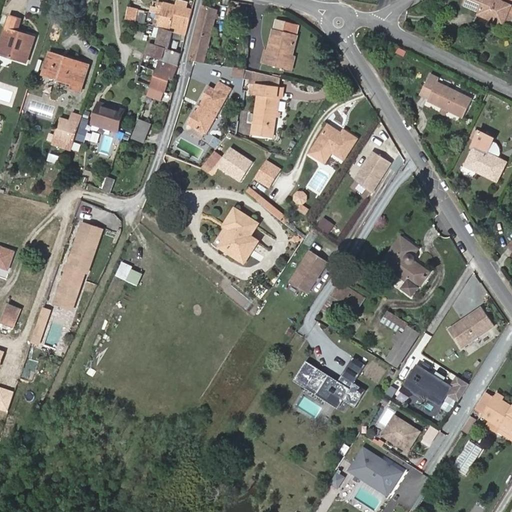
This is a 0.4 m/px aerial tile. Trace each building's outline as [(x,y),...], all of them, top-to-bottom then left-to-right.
[(27,0),(27,13),(44,14),(44,0),(27,0)] [(511,14),(508,13),(511,6),(510,5),(498,0),(466,0),(464,4),(475,9),(477,6),(482,8),(481,11),(479,14),(503,24),(505,21),(510,23),(511,17),(511,14)] [(186,35),(193,10),(187,8),(176,5),(164,2),(163,3),(158,2),(156,7),(151,6),(149,12),(156,13),(153,26),(160,27),(173,31),(173,32),(186,35)] [(196,32),(189,60),(194,61),(201,63),(204,64),(211,36),(218,10),(202,5),(196,32)] [(142,23),(145,11),(139,9),(129,6),(126,19),(136,22),(142,23)] [(28,59),(35,37),(17,32),(14,31),(18,18),(10,16),(0,47),(0,54),(13,58),(14,55),(28,59)] [(293,55),(298,35),(297,34),(284,32),(286,22),(276,20),(274,29),(273,29),(268,50),(267,56),(264,56),(262,63),(285,69),(289,54),(293,55)] [(297,34),(299,25),(286,22),(284,32),(297,34)] [(173,32),(173,31),(160,27),(155,45),(166,48),(169,49),(172,37),(173,32)] [(134,30),(132,37),(142,40),(144,33),(134,30)] [(186,36),(186,35),(173,32),(172,37),(185,40),(186,36)] [(162,60),(166,48),(155,45),(150,43),(146,55),(159,59),(162,60)] [(404,57),(406,52),(397,47),(395,52),(404,57)] [(178,66),(181,54),(169,49),(166,48),(162,60),(162,61),(178,66)] [(292,70),(296,56),(293,55),(289,54),(285,69),(292,70)] [(27,63),(28,59),(14,55),(13,58),(27,63)] [(80,91),(89,65),(66,58),(65,61),(50,56),(44,74),(73,84),(72,89),(80,91)] [(162,100),(169,77),(173,79),(178,66),(162,61),(162,60),(159,59),(150,86),(147,95),(162,100)] [(246,69),(235,68),(233,76),(236,77),(245,78),(245,76),(246,69)] [(256,72),(246,69),(245,76),(255,78),(256,72)] [(280,77),(262,73),(260,85),(278,87),(280,77)] [(463,117),(472,100),(438,83),(439,79),(430,74),(421,94),(429,98),(428,100),(442,107),(448,110),(463,117)] [(207,135),(232,89),(219,82),(215,88),(209,84),(200,99),(202,100),(201,102),(203,104),(200,109),(198,108),(197,110),(195,109),(187,123),(188,124),(205,134),(207,135)] [(278,113),(281,88),(278,87),(260,85),(259,85),(258,94),(253,134),(273,137),(276,112),(278,113)] [(118,131),(124,111),(99,103),(93,124),(118,131)] [(446,116),(448,110),(442,107),(439,113),(446,116)] [(72,150),(83,116),(74,113),(71,122),(60,118),(52,144),(72,150)] [(83,117),(76,140),(82,142),(90,119),(83,117)] [(144,143),(152,124),(139,119),(132,138),(144,143)] [(201,140),(205,134),(188,124),(185,131),(201,140)] [(344,160),(357,138),(344,130),(342,133),(328,124),(310,153),(325,163),(332,152),(344,160)] [(476,141),(480,132),(476,130),(472,139),(476,141)] [(498,158),(500,153),(499,148),(497,144),(493,142),(494,139),(480,132),(476,141),(472,147),(475,149),(466,166),(497,181),(506,162),(498,158)] [(239,182),(253,161),(229,146),(215,167),(239,182)] [(215,150),(206,162),(212,167),(221,155),(215,150)] [(372,193),(391,163),(373,151),(355,180),(372,193)] [(46,161),(58,164),(60,156),(48,153),(46,161)] [(212,167),(206,162),(201,167),(207,172),(212,167)] [(268,185),(279,169),(268,163),(258,178),(268,185)] [(111,192),(116,180),(107,177),(102,189),(111,192)] [(249,185),(244,191),(280,222),(285,216),(249,185)] [(293,200),(304,203),(307,193),(296,190),(293,200)] [(297,210),(305,215),(309,208),(301,203),(297,210)] [(244,262),(258,241),(250,236),(258,223),(235,209),(225,225),(231,229),(220,247),(244,262)] [(328,234),(335,224),(322,216),(316,226),(328,234)] [(50,305),(73,313),(102,228),(78,220),(50,305)] [(429,272),(414,261),(415,260),(415,258),(415,257),(414,256),(413,255),(417,249),(402,237),(383,263),(408,281),(403,288),(412,295),(429,272)] [(0,266),(8,269),(14,252),(0,246),(0,266)] [(308,293),(328,262),(310,251),(290,282),(308,293)] [(127,277),(132,266),(123,263),(119,274),(127,277)] [(353,308),(332,295),(329,299),(335,302),(354,315),(365,298),(340,282),(337,287),(358,301),(353,308)] [(337,287),(332,285),(325,296),(329,299),(332,295),(353,308),(358,301),(337,287)] [(313,333),(335,302),(329,299),(325,296),(325,297),(304,326),(313,333)] [(13,328),(20,309),(8,304),(1,323),(12,328),(13,328)] [(404,335),(409,326),(388,313),(383,322),(404,335)] [(48,340),(57,343),(64,325),(54,322),(48,340)] [(12,328),(1,323),(0,324),(0,329),(10,334),(12,328)] [(398,367),(420,333),(409,326),(404,335),(387,360),(398,367)] [(496,344),(481,330),(469,342),(475,348),(470,353),(479,361),(496,344)] [(305,360),(292,381),(337,408),(342,400),(354,407),(365,390),(353,383),(365,364),(352,356),(337,380),(305,360)] [(457,382),(465,371),(458,366),(454,372),(450,370),(447,375),(457,382)] [(444,403),(457,382),(447,375),(433,397),(444,403)] [(483,414),(494,396),(487,392),(476,409),(483,414)] [(511,406),(502,400),(494,396),(483,414),(482,415),(501,427),(511,433),(511,406)] [(304,397),(298,407),(316,418),(322,407),(304,397)] [(379,436),(407,453),(421,431),(393,414),(379,436)] [(469,433),(477,420),(470,416),(462,429),(469,433)] [(511,438),(511,433),(501,427),(499,431),(511,438)] [(452,468),(467,475),(481,447),(467,440),(452,468)] [(342,444),(338,453),(346,456),(349,446),(342,444)] [(388,496),(403,471),(362,446),(346,471),(388,496)] [(337,489),(345,477),(336,471),(328,483),(337,489)]
